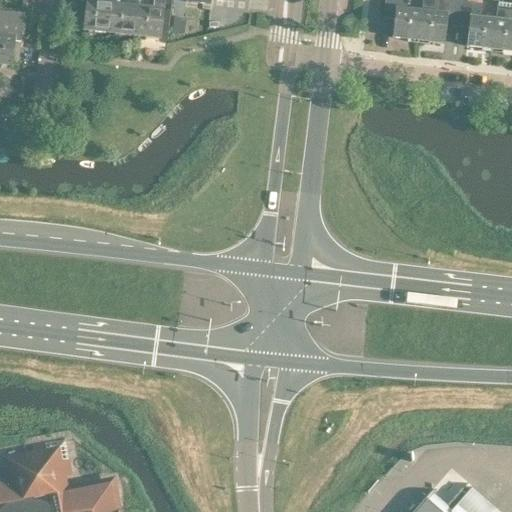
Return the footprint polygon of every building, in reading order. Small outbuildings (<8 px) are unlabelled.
[(108,35),(112,0),(86,0),(82,31),(108,35)] [(134,38),(138,0),(112,0),(108,35),(134,38)] [(138,0),(134,38),(160,41),(164,0),(153,0),(152,10),(138,8),(138,0)] [(392,39),(417,42),(421,12),(406,11),(407,0),(384,0),(382,19),(394,21),(392,39)] [(446,27),(457,28),(460,3),(439,0),(422,0),(421,13),(421,12),(417,42),(444,45),(446,27)] [(466,47),(492,50),(495,21),(480,19),(482,5),(460,3),(457,28),(468,30),(466,47)] [(511,4),(497,3),(495,21),(492,50),(511,52),(511,4)] [(0,65),(15,68),(21,15),(0,12),(0,65)] [(183,33),(185,17),(173,15),(170,31),(183,33)] [(0,511),(116,511),(111,483),(56,493),(53,479),(71,475),(64,440),(31,446),(35,463),(16,467),(18,476),(0,479),(0,511)] [(413,511),(453,511),(452,511),(473,487),(472,486),(465,495),(460,492),(468,483),(467,482),(447,506),(430,492),(413,511)] [(501,511),(473,487),(452,511),(453,511),(501,511)]
